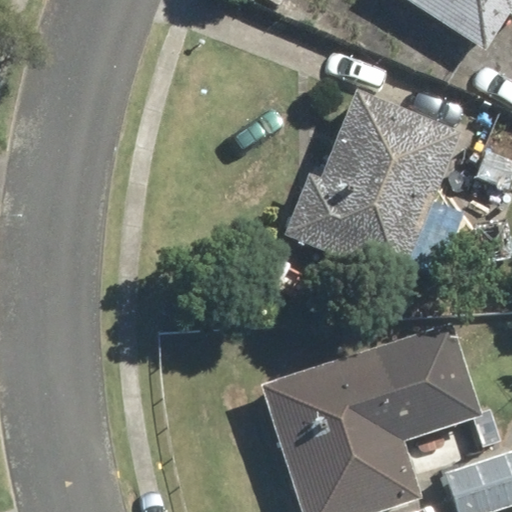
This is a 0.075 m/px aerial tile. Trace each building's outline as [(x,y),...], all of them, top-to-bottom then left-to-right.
[(511,0),(393,0),(478,57),(504,19),(511,25),(511,0)] [(313,185),(303,181),(283,234),(397,279),(452,141),(347,99),(313,185)] [(511,161),(484,149),(469,184),(511,202),(511,161)] [(294,511),(391,511),(413,505),(395,448),(469,424),(440,333),(256,392),(294,511)] [(511,453),(439,481),(450,511),(496,511),(511,506),(511,453)]
